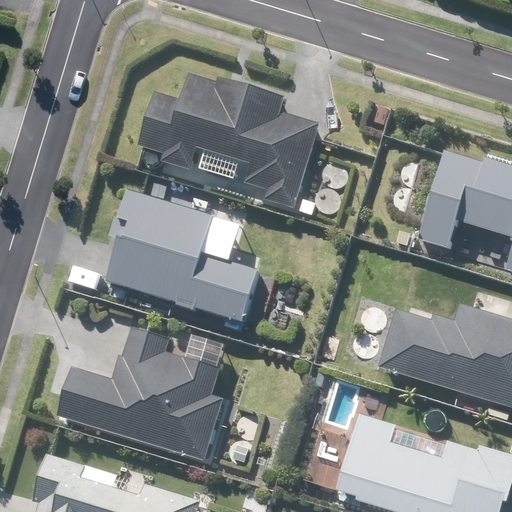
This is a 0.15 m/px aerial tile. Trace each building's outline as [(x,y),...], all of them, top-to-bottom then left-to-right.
[(191,76),(183,102),(156,94),(140,147),(166,155),(163,162),(192,171),(199,149),(252,165),(247,184),(269,191),(266,201),(295,210),(321,125),(282,114),(287,100),(221,79),(219,84),(191,76)] [(485,168),(447,157),(421,241),(451,250),(460,219),(511,235),(511,260),(509,270),(511,271),(511,169),(487,162),(485,168)] [(120,242),(107,283),(244,325),(260,271),(204,254),(215,217),(129,191),(120,220),(116,219),(110,239),(120,242)] [(511,407),(511,320),(461,306),(456,322),(435,316),(433,322),(397,311),(380,368),(511,407)] [(74,369),(59,417),(207,462),(225,401),(214,397),(222,370),(167,353),(171,340),(134,329),(125,359),(121,358),(114,381),(74,369)] [(510,497),(511,490),(511,456),(480,447),(479,451),(450,442),(445,460),(392,444),(398,426),(362,415),(338,492),(359,498),(358,502),(391,511),(502,511),(507,496),(510,497)] [(142,497),(83,479),(87,467),(49,456),(35,503),(42,505),(39,511),(199,511),(203,501),(146,484),(142,497)]
